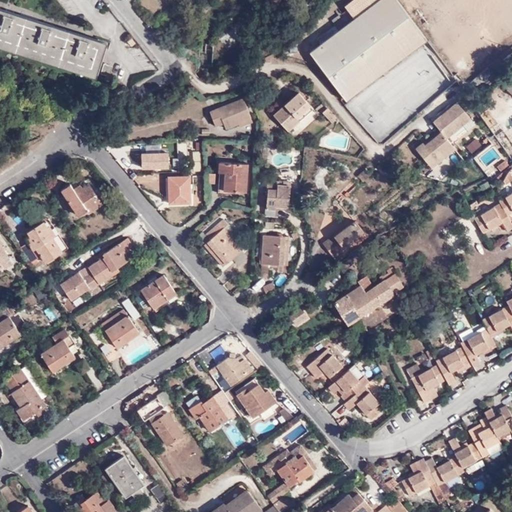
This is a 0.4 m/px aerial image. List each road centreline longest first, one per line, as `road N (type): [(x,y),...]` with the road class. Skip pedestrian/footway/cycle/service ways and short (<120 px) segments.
road 1 (residential): [(20,463),(241,316)]
road 2 (residential): [(75,141),(90,147),(241,316)]
road 3 (residential): [(116,0),(167,73),(94,112),(75,141)]
road 4 (residential): [(241,316),(358,459)]
road 5 (unknown): [(186,511),(110,403)]
